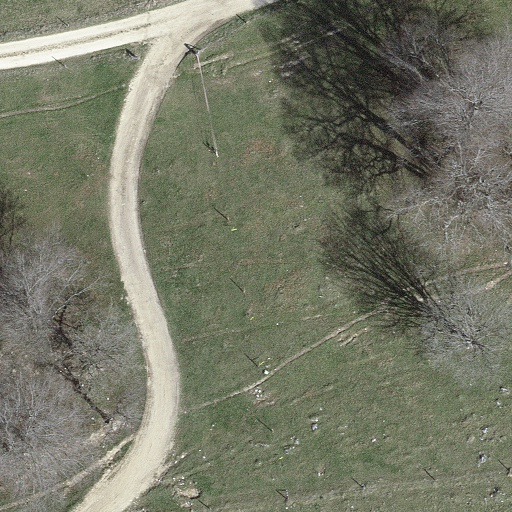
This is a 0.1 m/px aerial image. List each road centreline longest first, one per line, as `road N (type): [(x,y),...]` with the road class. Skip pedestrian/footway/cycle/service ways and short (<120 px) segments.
road 1 (track): [(100,511),(128,484),(154,425),(154,348),(135,257),(135,186),(143,112),(181,34)]
road 2 (track): [(0,65),(181,34),(260,0)]
